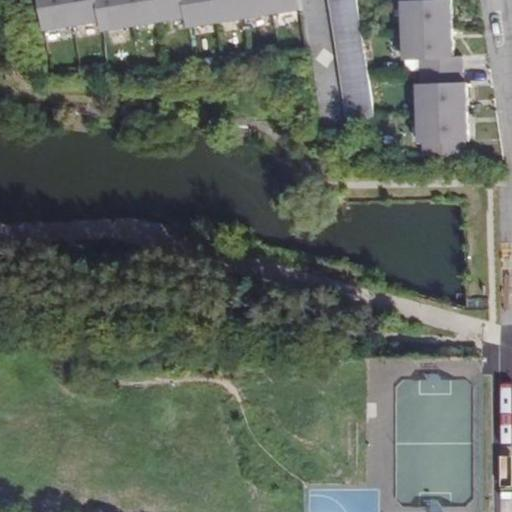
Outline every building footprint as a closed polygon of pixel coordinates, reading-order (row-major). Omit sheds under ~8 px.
[(75,27),(70,0),(42,0),(48,32),(75,27)] [(70,0),(75,27),(103,22),(99,0),(70,0)] [(99,0),(103,22),(104,32),(133,27),(128,0),(99,0)] [(128,0),(133,27),(161,22),(156,0),(128,0)] [(156,0),(161,22),(189,18),(185,0),(156,0)] [(218,23),(214,0),(185,0),(189,18),(190,28),(218,23)] [(214,0),(218,23),(246,19),(243,0),(214,0)] [(243,0),(246,19),(274,14),(272,0),(243,0)] [(272,0),(274,14),(302,10),(300,0),(272,0)] [(376,116),(359,0),(331,0),(350,120),(376,116)] [(404,2),(405,31),(453,30),(453,25),(449,25),(449,19),(453,18),(452,1),(449,1),(448,0),(407,0),(407,2),(404,2)] [(453,30),(405,31),(406,60),(422,60),(422,72),(464,70),(464,58),(454,58),(454,41),(449,41),(449,35),(454,35),(453,30)] [(422,72),(422,60),(406,60),(406,72),(422,72)] [(464,70),(422,72),(422,85),(419,86),(420,114),(469,112),(469,108),(464,108),(464,101),(468,101),(468,84),(464,84),(464,70)] [(469,112),(420,114),(421,143),(424,143),(425,156),(467,155),(466,141),(470,141),(469,124),(465,124),(464,118),(469,117),(469,112)]
